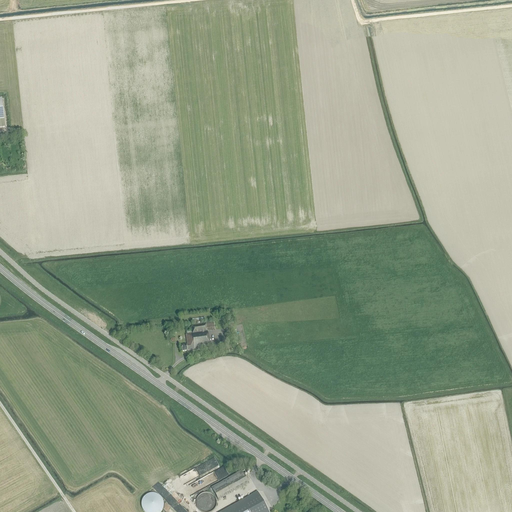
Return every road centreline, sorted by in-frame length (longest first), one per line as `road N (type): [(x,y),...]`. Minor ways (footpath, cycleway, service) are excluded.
road 1 (unclassified): [(358,511),(0,251)]
road 2 (primary): [(339,511),(0,267)]
road 3 (track): [(0,19),(188,0)]
road 4 (track): [(352,0),(364,22),(511,5)]
road 5 (track): [(0,403),(73,511)]
